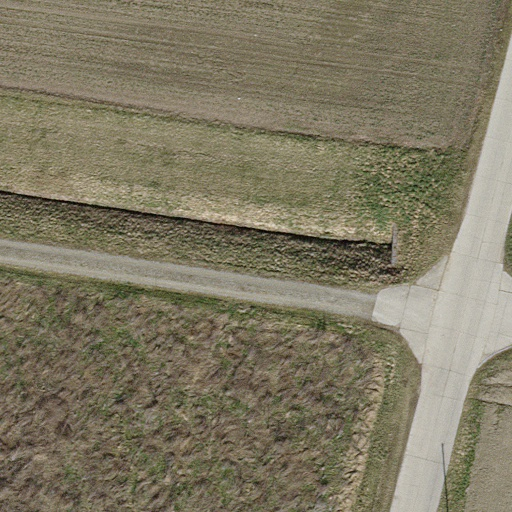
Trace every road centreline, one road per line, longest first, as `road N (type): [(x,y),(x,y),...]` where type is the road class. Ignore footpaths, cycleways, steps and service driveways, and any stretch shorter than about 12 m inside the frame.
road 1 (track): [(511,320),(0,254)]
road 2 (unclassified): [(421,511),(511,132)]
